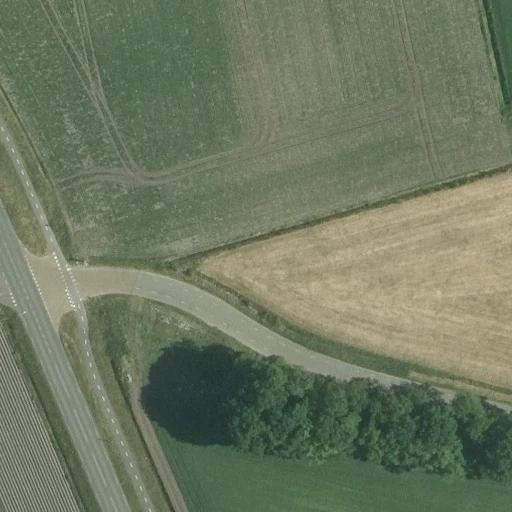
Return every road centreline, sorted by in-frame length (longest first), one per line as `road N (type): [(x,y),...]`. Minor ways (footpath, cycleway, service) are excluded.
road 1 (unclassified): [(511,416),(297,358),(140,281),(22,290)]
road 2 (secondary): [(114,511),(22,290)]
